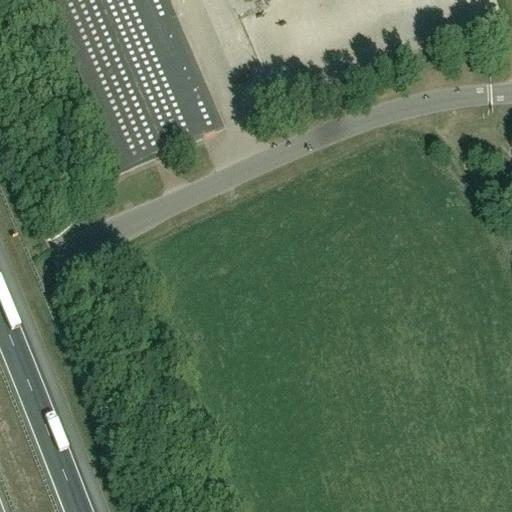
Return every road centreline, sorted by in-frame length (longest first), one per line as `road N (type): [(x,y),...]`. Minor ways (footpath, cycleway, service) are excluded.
road 1 (unclassified): [(0,284),(365,118),(511,93)]
road 2 (track): [(121,227),(26,0)]
road 3 (motorway): [(77,511),(0,316)]
